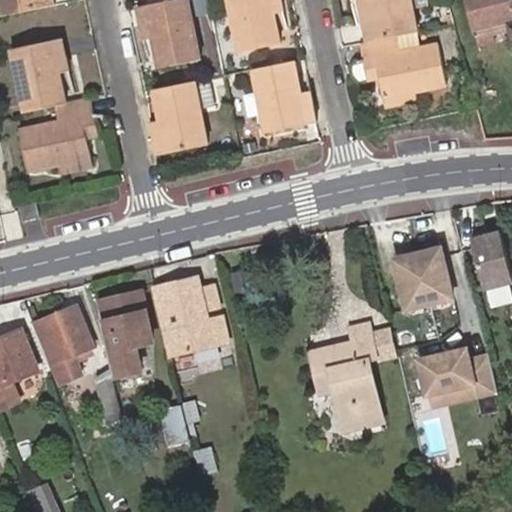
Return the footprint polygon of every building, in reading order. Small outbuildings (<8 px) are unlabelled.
[(47,7),(45,0),(2,0),(6,16),(47,7)] [(171,0),(146,5),(157,54),(159,67),(201,59),(189,0),(171,0)] [(279,30),(272,0),(229,0),(239,52),(281,43),(279,30)] [(282,0),(272,0),(279,30),(288,28),(282,0)] [(353,0),(358,24),(365,23),(360,0),(353,0)] [(369,41),(380,38),(371,0),(360,0),(365,23),(369,41)] [(371,0),(380,38),(399,35),(421,30),(414,0),(371,0)] [(511,0),(470,0),(479,35),(510,27),(511,34),(511,33),(511,0)] [(148,56),(157,54),(146,5),(138,7),(148,56)] [(503,36),(511,34),(510,27),(479,35),(483,48),(504,43),(503,36)] [(386,96),(418,90),(448,84),(441,44),(402,52),(399,35),(380,38),(369,41),(362,42),(365,61),(379,58),(382,76),(386,96)] [(64,39),(55,42),(65,90),(74,89),(64,39)] [(27,113),(57,107),(68,104),(65,90),(55,42),(14,51),(27,113)] [(369,79),(382,76),(379,58),(365,61),(369,79)] [(268,132),(310,123),(300,74),(297,61),(255,70),(268,132)] [(310,123),(318,121),(308,72),(300,74),(310,123)] [(198,83),(203,110),(218,107),(213,81),(198,83)] [(159,104),(169,152),(210,144),(203,110),(198,83),(156,92),(159,104)] [(419,99),(418,90),(386,96),(388,106),(419,99)] [(68,104),(57,107),(60,122),(22,131),(32,171),(61,164),(93,157),(89,136),(86,119),(97,117),(93,98),(68,104)] [(148,106),(159,155),(169,152),(159,104),(148,106)] [(100,134),(97,117),(86,119),(89,136),(100,134)] [(93,157),(61,164),(63,173),(95,167),(93,157)] [(42,219),(39,204),(23,207),(27,222),(42,219)] [(511,275),(501,232),(474,238),(488,291),(511,284),(511,275)] [(441,248),(396,259),(408,309),(453,298),(441,248)] [(200,277),(181,282),(182,290),(202,285),(200,277)] [(169,329),(175,351),(175,353),(229,341),(229,338),(224,319),(223,314),(213,316),(208,318),(206,311),(211,309),(221,307),(215,282),(202,285),(182,290),(181,282),(159,287),(169,329)] [(111,342),(109,342),(115,364),(118,375),(144,369),(139,344),(156,340),(154,331),(144,291),(101,301),(111,342)] [(80,306),(61,314),(64,321),(83,313),(80,306)] [(64,321),(61,314),(42,323),(60,361),(77,354),(97,345),(83,313),(64,321)] [(313,352),(322,391),(338,387),(347,427),(384,418),(370,360),(379,359),(371,322),(351,327),(354,342),(313,352)] [(42,370),(24,330),(0,340),(0,405),(21,396),(14,382),(42,370)] [(468,347),(419,359),(428,394),(476,382),(479,396),(498,391),(490,360),(472,365),(468,347)] [(77,354),(60,361),(69,382),(86,374),(77,354)] [(112,371),(97,374),(108,424),(123,422),(112,371)] [(191,432),(183,399),(162,404),(169,438),(191,432)] [(215,444),(197,448),(202,471),(220,467),(215,444)] [(35,494),(42,511),(62,511),(52,486),(35,494)]
